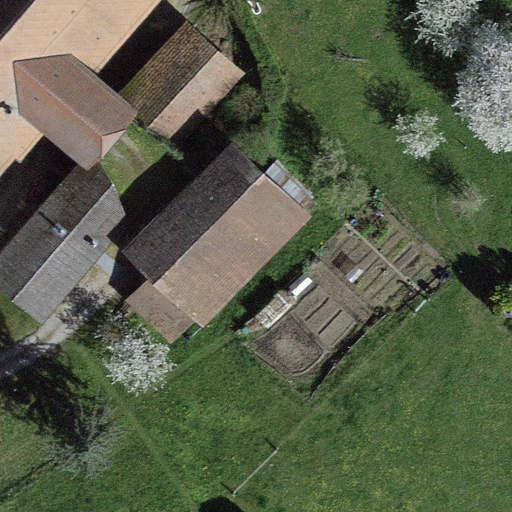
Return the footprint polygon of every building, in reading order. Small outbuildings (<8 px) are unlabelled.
[(0,0),(0,129),(3,125),(56,65),(112,0),(0,0)] [(193,45),(124,125),(72,185),(0,269),(0,276),(35,306),(109,217),(161,162),(231,78),(193,45)] [(124,125),(56,65),(3,125),(72,185),(124,125)] [(109,217),(161,266),(213,211),(161,162),(109,217)] [(243,179),(213,211),(161,266),(126,303),(175,349),(292,225),(243,179)]
